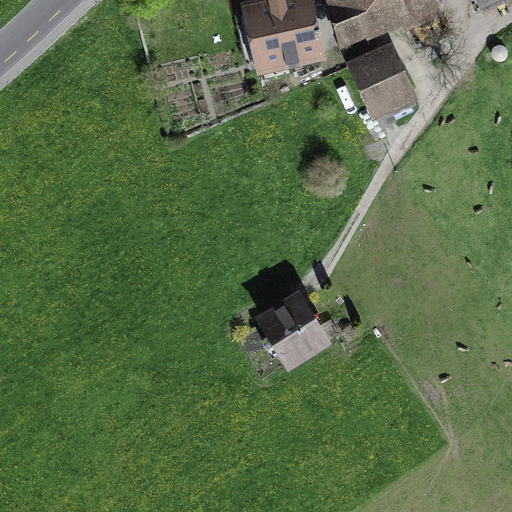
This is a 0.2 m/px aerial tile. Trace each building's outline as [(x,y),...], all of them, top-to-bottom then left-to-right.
[(311,0),(271,0),(240,6),(257,79),(326,65),(311,0)] [(435,0),(325,0),(341,54),(401,29),(405,36),(444,17),(435,0)] [(511,0),(475,0),(482,15),(511,2),(511,0)] [(392,45),(346,66),(371,123),(418,102),(392,45)] [(300,285),(256,311),(288,365),(333,339),(300,285)]
